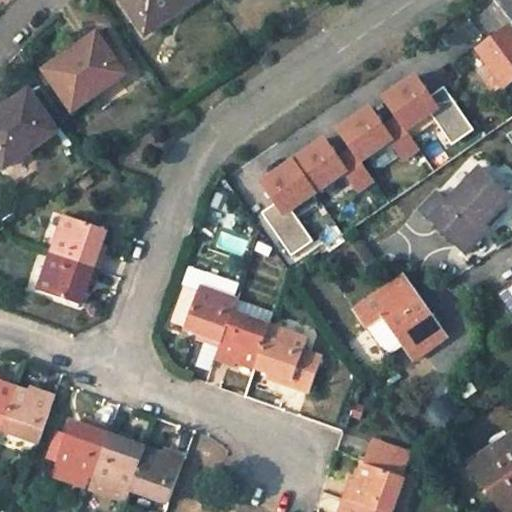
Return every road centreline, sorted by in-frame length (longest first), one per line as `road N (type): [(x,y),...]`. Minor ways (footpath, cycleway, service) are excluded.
road 1 (residential): [(110,371),(190,151),(406,0)]
road 2 (residential): [(110,371),(247,425),(277,461)]
